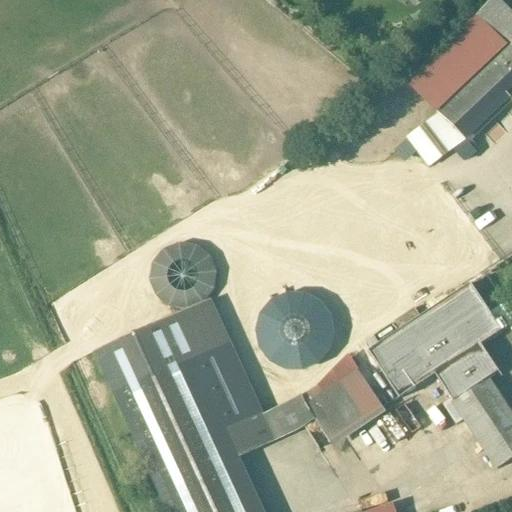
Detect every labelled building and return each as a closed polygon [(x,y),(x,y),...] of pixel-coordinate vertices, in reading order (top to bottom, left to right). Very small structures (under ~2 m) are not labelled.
[(511,0),(494,0),(476,18),(506,47),(437,113),(440,116),(464,140),(508,98),(505,95),(511,88),(511,0)] [(506,47),(476,18),(408,83),(437,113),(506,47)] [(173,247),(169,249),(166,251),(162,253),(159,256),(157,260),(155,263),(153,267),(152,271),(151,276),(152,280),(152,284),(153,288),(155,292),(157,296),(160,299),(163,302),(167,304),(170,306),(174,308),(178,308),(183,309),(187,309),(191,308),(195,307),(199,305),(202,302),(206,300),(208,296),(211,293),(213,289),(214,285),(215,281),(215,277),(214,272),(214,268),(212,264),(210,261),(208,257),(205,254),(202,251),(198,249),(194,248),(190,246),(186,246),(182,246),(177,246),(173,247)] [(378,346),(368,353),(399,400),(435,376),(452,403),(477,387),(459,360),(479,347),(500,333),(469,286),(378,346)] [(208,302),(94,354),(112,394),(226,342),(208,302)] [(373,338),(362,345),(368,353),(378,346),(373,338)] [(226,342),(112,394),(166,511),(260,511),(237,460),(225,435),(261,418),(226,342)] [(479,347),(459,360),(477,387),(486,380),(497,373),(479,347)] [(358,373),(348,358),(318,388),(261,418),(225,435),(237,460),(306,428),(315,422),(306,408),(358,373)] [(358,373),(306,408),(315,422),(329,443),(381,409),(358,373)] [(511,419),(486,380),(477,387),(452,403),(497,470),(511,459),(511,419)]
